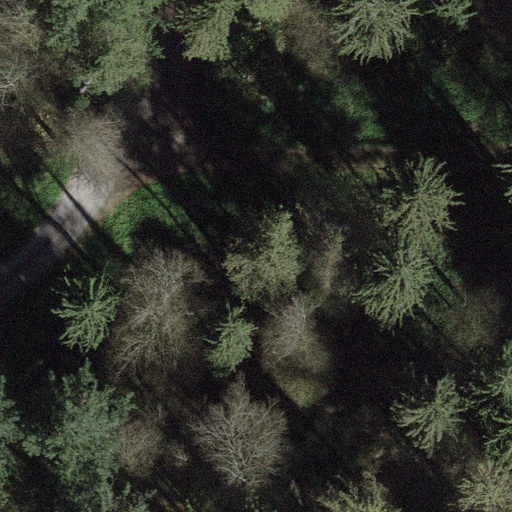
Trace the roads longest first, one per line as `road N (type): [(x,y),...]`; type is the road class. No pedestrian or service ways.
road 1 (track): [(118,143),(511,148)]
road 2 (track): [(112,0),(118,143),(23,277),(0,288)]
road 3 (track): [(0,400),(23,277)]
